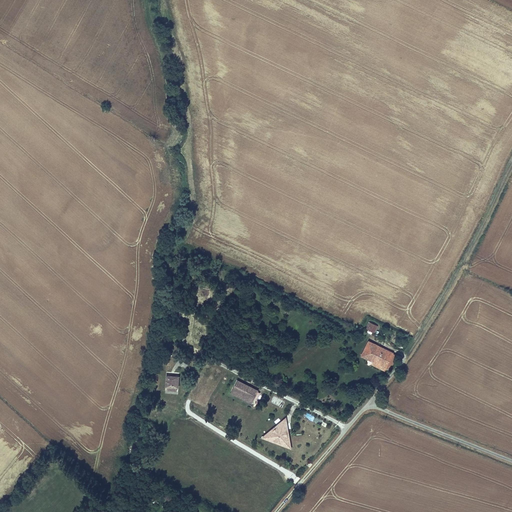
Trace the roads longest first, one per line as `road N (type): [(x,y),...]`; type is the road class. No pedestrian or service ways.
road 1 (track): [(511,160),(462,264),(368,402)]
road 2 (unclassified): [(511,460),(368,402)]
road 3 (unclassified): [(275,511),(368,402)]
